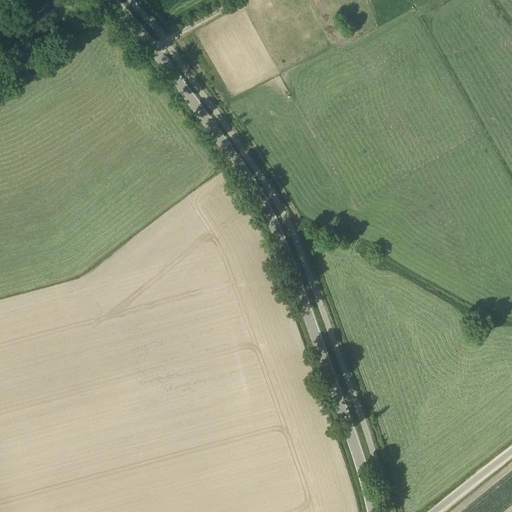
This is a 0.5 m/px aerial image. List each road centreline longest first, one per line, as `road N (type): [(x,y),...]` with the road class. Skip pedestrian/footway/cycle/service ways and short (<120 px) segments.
road 1 (tertiary): [(372,511),(273,230),(243,175),(106,0)]
road 2 (track): [(511,333),(461,317),(287,220),(273,230)]
